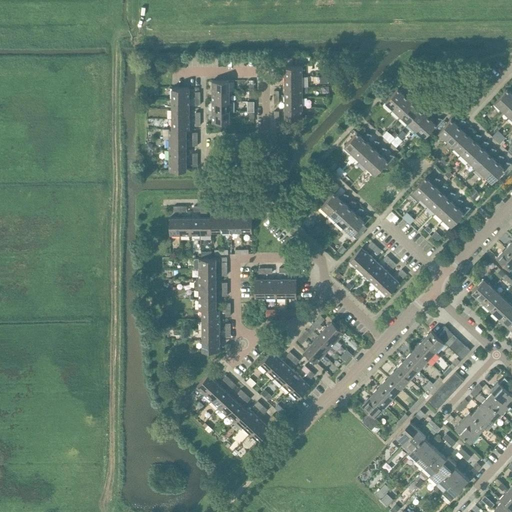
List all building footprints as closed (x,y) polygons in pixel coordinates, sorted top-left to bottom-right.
[(298,65),(285,65),(285,76),(289,76),(303,76),(302,66),(302,65),(298,65)] [(289,76),(285,76),(285,86),(303,86),(303,76),(289,76)] [(230,80),(213,80),(213,89),(213,91),(230,90),(230,88),(230,80)] [(285,86),(285,96),(303,97),(303,86),(285,86)] [(172,87),(172,97),(190,97),(190,87),(172,87)] [(398,88),(386,101),(386,102),(393,108),(406,94),(406,95),(407,95),(408,96),(413,90),(409,88),(404,93),(398,88)] [(495,102),(503,109),(511,98),(511,92),(508,88),(495,102)] [(230,90),(213,91),(213,100),(230,100),(230,90)] [(406,94),(393,108),(394,109),(395,110),(401,116),(409,107),(414,102),(415,103),(421,97),(416,96),(412,100),(408,96),(407,95),(406,95),(406,94)] [(285,96),(285,106),(303,106),(303,97),(285,96)] [(172,97),(172,108),(190,107),(190,97),(172,97)] [(511,98),(503,109),(510,116),(511,114),(511,98)] [(213,100),(213,111),(230,111),(230,100),(213,100)] [(409,107),(401,116),(409,123),(421,109),(423,110),(429,104),(424,103),(420,107),(415,103),(414,102),(409,107)] [(285,106),(286,117),(303,117),(303,106),(285,106)] [(190,107),(172,108),(172,117),(172,118),(190,118),(190,117),(190,116),(190,107)] [(421,109),(409,123),(416,129),(429,116),(431,118),(431,117),(436,111),(431,110),(427,114),(423,110),(421,109)] [(213,111),(213,122),(230,122),(230,111),(213,111)] [(429,116),(416,129),(416,130),(424,137),(434,126),(435,126),(436,127),(444,118),(439,117),(435,121),(431,118),(429,116)] [(190,118),(172,118),(172,128),(187,129),(190,129),(190,118)] [(439,132),(447,139),(459,125),(461,127),(467,121),(462,119),(458,124),(452,118),(439,132)] [(459,125),(447,139),(454,146),(467,132),(468,134),(474,128),(469,126),(465,131),(461,127),(459,125)] [(170,128),(170,138),(187,138),(187,129),(172,128),(170,128)] [(345,145),(353,153),(365,139),(366,140),(372,134),(367,133),(363,137),(357,132),(345,145)] [(467,132),(454,146),(462,153),(474,139),(476,141),(482,135),(477,133),(473,138),(468,134),(467,132)] [(390,133),(385,137),(390,142),(394,137),(391,134),(390,133)] [(397,135),(391,142),(396,146),(402,140),(397,135)] [(170,138),(170,149),(187,149),(187,138),(170,138)] [(365,139),(353,153),(360,159),(372,146),(374,147),(379,141),(375,140),(371,145),(366,141),(366,140),(365,139)] [(474,139),(462,153),(469,160),(482,146),(483,148),(484,148),(489,142),(484,140),(480,145),(476,141),(474,139)] [(372,146),(360,159),(368,166),(380,153),(382,155),(387,148),(382,147),(378,152),(374,147),(372,146)] [(482,146),(469,160),(477,167),(490,154),(491,155),(497,149),(492,147),(488,152),(484,148),(483,148),(482,146)] [(170,149),(170,159),(187,159),(187,149),(170,149)] [(380,153),(368,166),(375,174),(385,163),(386,165),(395,156),(390,154),(386,159),(380,153)] [(490,154),(477,167),(485,174),(498,161),(499,162),(505,156),(500,154),(496,159),(491,155),(490,154)] [(435,155),(430,160),(434,165),(440,159),(435,155)] [(170,159),(170,170),(187,170),(187,159),(170,159)] [(498,161),(485,174),(493,182),(503,171),(504,172),(511,163),(511,162),(507,161),(503,166),(499,162),(498,161)] [(448,170),(444,174),(449,178),(452,174),(448,170)] [(426,176),(413,190),(410,193),(417,200),(421,196),(421,197),(434,183),(435,185),(441,179),(436,177),(432,182),(426,176)] [(434,183),(421,197),(429,204),(441,190),(443,192),(448,186),(444,184),(439,189),(435,185),(434,183)] [(472,189),(467,194),(474,199),(478,194),(472,189)] [(441,190),(429,204),(436,211),(449,197),(450,199),(456,193),(451,191),(447,196),(443,192),(441,190)] [(334,192),(322,205),(329,213),(342,199),(344,200),(349,194),(345,193),(340,197),(334,192)] [(449,197),(436,211),(444,218),(457,205),(458,206),(464,200),(459,198),(455,203),(451,199),(450,199),(449,197)] [(342,199),(329,213),(337,220),(350,206),(351,208),(357,202),(352,200),(348,204),(344,200),(342,199)] [(457,205),(444,218),(452,226),(462,215),(463,216),(471,207),(467,205),(462,210),(458,206),(457,205)] [(350,206),(337,220),(345,227),(357,213),(359,215),(365,209),(360,207),(355,211),(351,208),(350,206)] [(357,213),(345,227),(357,238),(367,227),(365,224),(372,216),(367,214),(363,219),(359,215),(357,213)] [(406,213),(402,216),(403,217),(410,223),(413,220),(406,213)] [(210,217),(211,231),(221,231),(221,214),(210,214),(210,217)] [(221,214),(221,231),(231,231),(231,214),(221,214)] [(231,214),(231,231),(241,230),(241,214),(231,214)] [(241,214),(241,230),(252,230),(252,214),(241,214)] [(180,217),(170,217),(170,234),(171,234),(180,234),(180,217)] [(180,217),(180,234),(181,234),(191,234),(191,217),(180,217)] [(191,217),(191,234),(201,234),(201,217),(191,217)] [(210,217),(201,217),(201,234),(201,239),(211,238),(211,234),(211,231),(210,217)] [(417,220),(412,225),(417,230),(422,224),(417,220)] [(342,244),(337,249),(342,254),(347,249),(342,244)] [(377,245),(373,248),(374,249),(375,250),(379,254),(382,250),(377,246),(377,245)] [(361,247),(350,259),(356,265),(357,266),(369,253),(368,253),(367,252),(361,247)] [(497,257),(509,269),(511,265),(511,253),(506,247),(497,257)] [(369,253),(357,266),(363,272),(364,272),(364,273),(376,260),(375,260),(375,259),(369,253)] [(196,268),(199,268),(212,268),(216,268),(216,258),(199,258),(199,257),(196,257),(194,259),(194,266),(196,268)] [(392,259),(388,262),(389,263),(389,264),(394,267),(397,264),(393,260),(392,259)] [(376,260),(364,273),(371,278),(372,279),(383,267),(382,266),(376,260)] [(496,270),(503,277),(506,273),(499,266),(496,270)] [(383,267),(372,279),(378,285),(379,286),(380,287),(384,282),(391,274),(390,274),(390,273),(383,267)] [(199,268),(199,275),(199,278),(216,278),(216,268),(212,268),(199,268)] [(399,272),(404,277),(407,273),(402,269),(399,272)] [(510,283),(511,281),(511,278),(506,273),(503,277),(510,283)] [(384,282),(380,287),(388,294),(399,282),(391,274),(384,282)] [(196,288),(199,288),(216,288),(216,278),(199,278),(197,278),(194,281),(194,286),(196,288)] [(255,279),(255,296),(256,296),(266,296),(266,295),(266,293),(266,291),(266,290),(266,289),(266,279),(255,279)] [(267,279),(266,279),(266,289),(266,290),(266,291),(266,293),(266,295),(266,296),(267,296),(276,296),(276,279),(268,279),(267,279)] [(277,279),(276,279),(276,296),(277,296),(286,296),(286,279),(278,279),(277,279)] [(287,279),(286,279),(286,296),(287,296),(289,296),(297,296),(297,292),(297,279),(288,279),(287,279)] [(477,286),(472,291),(481,300),(493,287),(484,279),(483,280),(482,280),(477,286)] [(493,287),(481,300),(482,301),(490,308),(502,296),(494,288),(493,288),(493,287)] [(199,288),(199,298),(216,298),(216,288),(199,288)] [(502,296),(490,308),(490,309),(491,309),(499,317),(511,304),(503,296),(502,296)] [(216,298),(199,298),(199,309),(202,309),(216,309),(216,298)] [(511,304),(499,317),(500,317),(500,318),(509,326),(511,322),(511,305),(511,304)] [(216,309),(202,309),(202,319),(220,319),(219,309),(216,309)] [(321,315),(317,320),(321,323),(325,318),(321,315)] [(220,319),(202,319),(203,329),(220,329),(220,319)] [(317,320),(312,325),(316,328),(321,323),(317,320)] [(326,327),(338,339),(345,332),(332,320),(326,327)] [(443,326),(436,334),(441,338),(449,329),(445,325),(443,326)] [(318,335),(331,346),(338,339),(326,327),(318,335)] [(220,329),(203,329),(203,330),(203,338),(203,339),(220,339),(220,336),(220,330),(220,329)] [(423,339),(436,351),(445,342),(441,338),(436,334),(432,329),(423,339)] [(449,329),(441,338),(445,342),(453,333),(449,329)] [(453,333),(445,342),(449,346),(458,337),(453,333)] [(303,335),(299,340),(302,343),(307,338),(303,335)] [(311,342),(324,354),(331,346),(318,335),(311,342)] [(458,337),(449,346),(454,350),(462,341),(458,337)] [(220,339),(203,339),(203,350),(205,350),(220,350),(220,339)] [(414,348),(428,361),(436,351),(423,339),(414,348)] [(462,341),(454,350),(458,354),(466,345),(462,341)] [(282,350),(285,346),(280,342),(277,345),(282,350)] [(304,350),(316,362),(324,354),(311,342),(304,350)] [(466,345),(458,354),(463,358),(471,349),(466,345)] [(406,357),(419,370),(428,361),(414,348),(406,357)] [(272,350),(261,362),(268,369),(271,366),(274,363),(280,357),(279,356),(278,356),(272,350)] [(297,364),(300,360),(295,355),(292,359),(297,364)] [(271,366),(268,369),(275,375),(276,376),(287,364),(286,363),(280,357),(274,363),(271,366)] [(397,366),(410,379),(419,370),(406,357),(397,366)] [(457,357),(450,365),(454,368),(461,361),(457,357)] [(287,364),(276,376),(283,383),(295,371),(287,364)] [(218,374),(221,370),(216,365),(213,369),(218,374)] [(302,368),(307,373),(310,369),(305,365),(302,368)] [(444,372),(447,375),(454,368),(450,365),(444,372)] [(389,376),(402,388),(410,379),(397,366),(389,376)] [(312,377),(315,374),(310,369),(307,373),(312,377)] [(452,375),(461,383),(465,379),(463,377),(456,370),(452,375)] [(295,371),(283,383),(291,390),(302,378),(295,371)] [(485,377),(489,381),(493,376),(490,372),(485,377)] [(208,373),(197,385),(204,392),(215,380),(208,373)] [(223,378),(228,383),(232,379),(226,374),(223,378)] [(448,379),(457,388),(461,383),(452,375),(448,379)] [(380,386),(393,397),(402,388),(389,376),(380,386)] [(430,380),(436,386),(444,379),(440,376),(433,383),(430,380)] [(504,376),(501,379),(507,385),(510,382),(504,376)] [(250,377),(246,381),(252,386),(256,382),(252,378),(250,377)] [(302,378),(291,390),(299,397),(310,385),(302,378)] [(233,388),(236,384),(232,379),(228,383),(233,388)] [(444,384),(453,392),(457,388),(448,379),(448,380),(444,384)] [(215,380),(204,392),(211,399),(212,400),(212,399),(216,395),(223,387),(222,386),(221,385),(215,380)] [(423,387),(430,394),(436,386),(430,380),(423,387)] [(511,392),(499,380),(491,389),(493,391),(508,405),(509,405),(511,401),(511,392)] [(480,383),(475,388),(479,391),(483,387),(480,383)] [(440,388),(449,396),(453,392),(444,384),(440,388)] [(371,395),(385,407),(393,397),(380,386),(371,395)] [(212,399),(212,400),(219,406),(230,394),(223,387),(216,395),(212,399)] [(238,392),(243,397),(246,393),(241,388),(238,392)] [(264,388),(260,392),(268,399),(272,395),(264,388)] [(436,392),(445,400),(449,396),(440,388),(439,389),(436,392)] [(492,392),(486,398),(501,412),(508,405),(493,391),(492,392)] [(432,396),(441,405),(445,400),(436,392),(432,396)] [(248,401),(251,398),(246,393),(243,397),(248,401)] [(230,394),(219,406),(219,407),(226,413),(227,413),(238,401),(230,394)] [(423,394),(409,409),(413,412),(426,397),(423,394)] [(362,404),(371,412),(376,416),(385,407),(371,395),(362,404)] [(428,401),(437,409),(441,405),(432,396),(428,401)] [(466,398),(461,403),(465,407),(469,402),(466,398)] [(479,406),(494,420),(501,412),(486,398),(479,406)] [(255,404),(260,408),(263,405),(258,400),(255,404)] [(238,401),(227,413),(234,420),(236,418),(245,408),(239,402),(238,401)] [(278,403),(275,407),(282,414),(285,410),(278,403)] [(265,413),(268,409),(263,405),(260,408),(265,413)] [(245,408),(236,418),(236,419),(243,425),(255,413),(254,412),(250,409),(247,406),(245,408)] [(472,413),(472,414),(485,426),(487,428),(488,427),(494,420),(479,406),(472,413)] [(422,417),(425,413),(421,409),(417,413),(422,417)] [(470,411),(463,419),(478,433),(485,426),(472,414),(472,413),(470,411)] [(363,420),(372,428),(380,420),(376,416),(371,412),(363,420)] [(255,413),(243,425),(251,433),(262,420),(255,413)] [(406,413),(399,420),(402,423),(409,416),(406,413)] [(270,418),(275,423),(278,419),(273,414),(270,418)] [(451,414),(447,418),(450,422),(455,417),(451,414)] [(462,420),(455,427),(471,441),(477,434),(477,433),(478,433),(463,419),(462,419),(462,420)] [(262,420),(251,433),(259,440),(270,427),(262,420)] [(392,427),(395,430),(402,423),(399,420),(392,427)] [(411,420),(396,435),(393,439),(393,440),(395,442),(398,445),(400,446),(400,447),(404,443),(419,427),(411,420)] [(436,423),(432,427),(437,431),(441,428),(436,423)] [(419,427),(404,443),(411,450),(424,436),(426,434),(419,427)] [(443,437),(448,441),(451,437),(447,433),(443,437)] [(424,436),(411,450),(409,452),(417,459),(432,444),(424,437),(424,436)] [(432,444),(417,459),(425,467),(439,451),(432,444)] [(458,451),(463,455),(467,452),(462,447),(458,451)] [(439,451),(425,467),(432,473),(446,457),(439,451)] [(432,473),(430,476),(437,482),(440,480),(454,465),(456,462),(449,456),(449,455),(446,457),(432,473)] [(477,461),(474,465),(474,466),(478,470),(479,470),(482,466),(477,461)] [(454,465),(440,480),(448,487),(448,488),(462,472),(455,465),(454,465)] [(448,488),(443,493),(451,500),(470,479),(462,472),(448,488)] [(494,481),(499,486),(502,482),(497,477),(494,481)] [(380,488),(374,495),(376,496),(379,499),(385,493),(380,488)] [(500,498),(499,498),(501,500),(511,509),(511,495),(507,490),(501,496),(500,498)] [(482,499),(486,503),(490,499),(485,495),(482,499)] [(495,503),(490,499),(486,503),(491,507),(495,503)] [(511,511),(511,509),(501,500),(494,508),(496,509),(497,510),(498,511),(511,511)] [(396,502),(390,509),(392,511),(396,511),(401,507),(396,502)]
